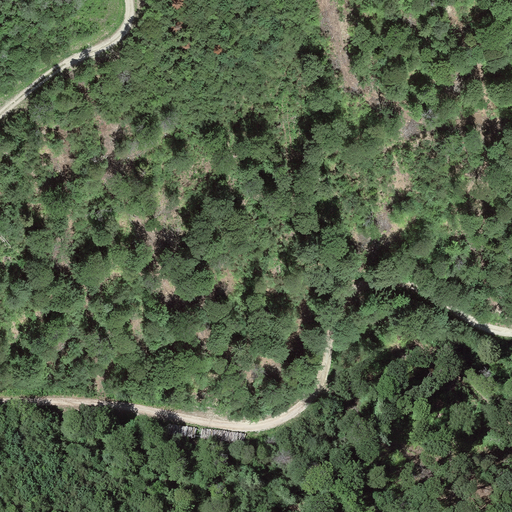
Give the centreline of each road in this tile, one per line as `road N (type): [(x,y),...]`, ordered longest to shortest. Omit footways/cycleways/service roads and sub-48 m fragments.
road 1 (track): [(511,332),(479,324),(407,284),(372,282),(336,313),(317,387),(273,422),(242,427),(127,406),(0,401)]
road 2 (track): [(129,0),(118,37),(50,73),(0,114)]
